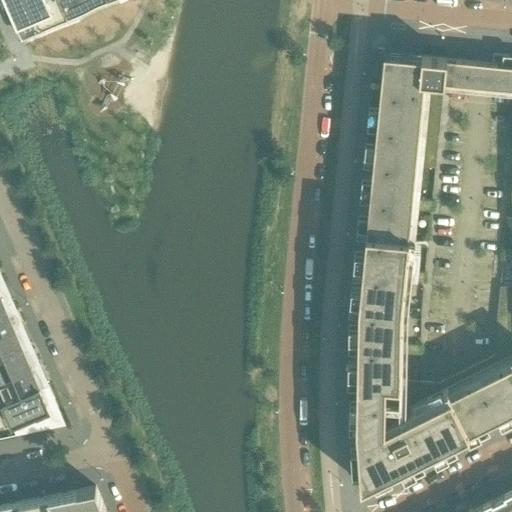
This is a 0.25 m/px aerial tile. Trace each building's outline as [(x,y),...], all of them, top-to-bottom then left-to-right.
[(4,0),(21,38),(39,31),(110,0),(4,0)] [(511,62),(473,59),(456,57),(384,50),(359,303),(356,423),(361,483),(511,407),(511,62)] [(0,310),(14,305),(11,299),(3,302),(0,295),(0,310)] [(0,333),(14,328),(8,314),(16,310),(14,305),(0,310),(0,333)] [(0,333),(0,357),(31,344),(28,339),(20,342),(14,328),(0,333)] [(0,357),(0,380),(31,368),(25,353),(33,350),(31,344),(0,357)] [(0,380),(0,396),(3,403),(48,384),(45,378),(37,382),(31,368),(0,380)] [(48,384),(3,403),(0,404),(0,417),(4,427),(48,408),(42,393),(50,390),(48,384)] [(106,511),(95,485),(48,495),(51,511),(106,511)] [(495,499),(494,500),(499,511),(511,511),(511,490),(504,494),(500,496),(500,497),(498,498),(495,500),(495,499)] [(24,511),(51,511),(48,495),(22,500),(24,511)] [(24,511),(22,500),(0,505),(1,511),(24,511)] [(474,510),(472,510),(473,511),(499,511),(494,500),(492,500),(482,505),(479,507),(479,508),(477,509),(474,510)]
